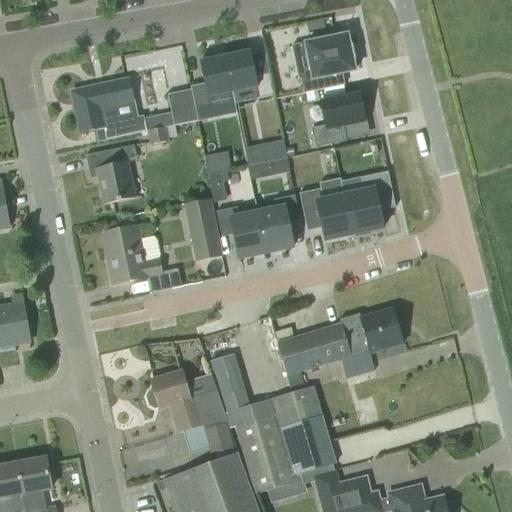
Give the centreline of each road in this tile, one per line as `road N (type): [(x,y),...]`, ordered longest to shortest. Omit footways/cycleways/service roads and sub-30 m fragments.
road 1 (residential): [(72,324),(323,276),(461,232)]
road 2 (residential): [(72,324),(13,43)]
road 3 (tertiary): [(13,43),(253,0)]
road 4 (unclassified): [(461,232),(403,0)]
road 5 (unclassified): [(511,429),(461,232)]
road 6 (residential): [(109,511),(86,393)]
